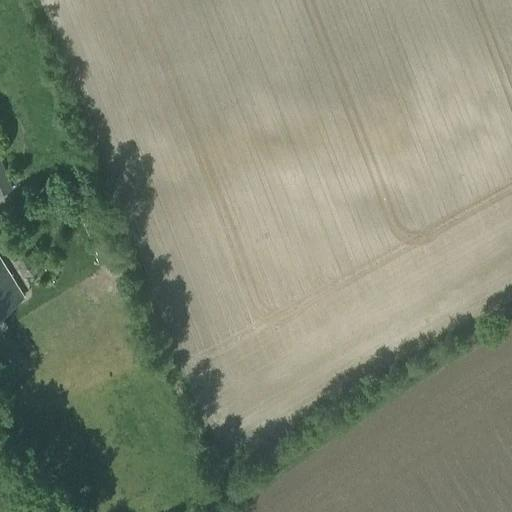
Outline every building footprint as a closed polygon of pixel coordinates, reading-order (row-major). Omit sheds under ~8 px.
[(0,192),(12,188),(0,158),(0,192)] [(83,198),(78,208),(90,214),(95,203),(83,198)] [(103,269),(120,261),(112,245),(95,254),(103,269)] [(0,310),(24,296),(0,257),(0,310)] [(0,389),(10,383),(0,368),(0,389)]
